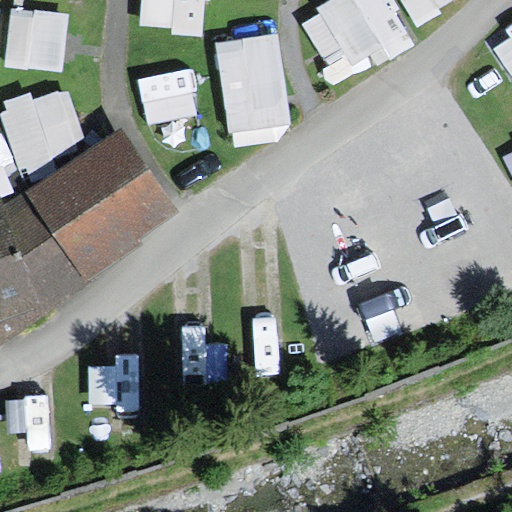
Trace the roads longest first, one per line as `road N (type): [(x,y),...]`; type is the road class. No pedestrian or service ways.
road 1 (track): [(119,0),(114,64),(125,125),(198,227)]
road 2 (track): [(511,208),(417,68)]
road 3 (track): [(293,0),(295,65),(328,133)]
